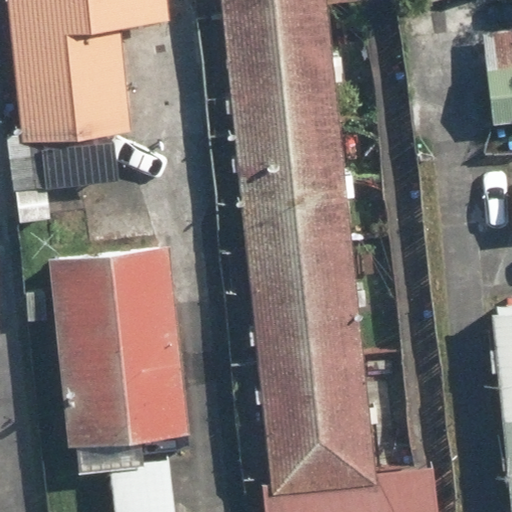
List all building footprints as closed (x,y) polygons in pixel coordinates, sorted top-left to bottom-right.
[(0,0),(0,31),(6,134),(121,127),(115,19),(181,15),(180,0),(0,0)] [(213,0),(254,511),(432,511),(429,463),(363,469),(325,0),(213,0)] [(511,27),(475,32),(486,129),(511,126),(511,27)] [(511,181),(500,183),(503,230),(511,229),(511,181)] [(159,245),(40,254),(55,442),(173,433),(159,245)] [(511,511),(511,302),(489,304),(501,511),(511,511)] [(164,511),(161,458),(103,462),(106,511),(164,511)]
